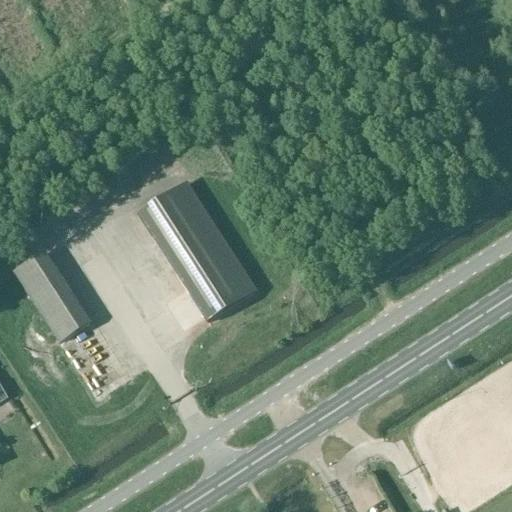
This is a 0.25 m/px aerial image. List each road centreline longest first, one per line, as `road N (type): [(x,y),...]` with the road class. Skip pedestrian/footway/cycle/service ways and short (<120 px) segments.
road 1 (unclassified): [(93,511),(511,237)]
road 2 (primary): [(181,511),(511,297)]
road 3 (unknown): [(89,262),(226,482)]
road 4 (unknown): [(333,413),(392,457),(425,511)]
